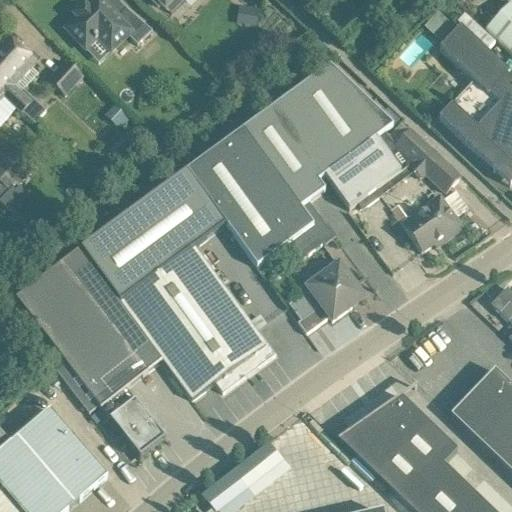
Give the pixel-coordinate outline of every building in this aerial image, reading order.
[(77,21),(66,31),(85,52),(98,66),(117,48),(128,38),(137,48),(152,33),(126,10),(117,19),(99,0),(87,11),(84,8),(74,17),(77,21)] [(149,0),(158,9),(163,8),(165,10),(174,0),(149,0)] [(511,5),(486,33),(511,57),(511,5)] [(461,31),(440,53),(473,85),(439,122),(510,189),(511,186),(511,84),(507,79),(509,76),(461,31)] [(37,76),(31,71),(36,64),(7,39),(0,47),(0,97),(3,101),(4,100),(15,109),(22,116),(32,105),(21,94),(37,76)] [(65,100),(83,80),(66,64),(48,84),(65,100)] [(243,132),(186,174),(187,174),(226,227),(245,254),(257,270),(287,249),(292,256),(293,255),(296,261),(302,261),(307,258),(308,258),(324,246),(324,245),(329,242),(330,236),(326,231),(327,230),(315,214),(308,205),(324,194),(317,185),(325,180),(384,136),(392,130),(330,70),(265,116),(243,132)] [(0,125),(15,109),(4,100),(3,101),(0,97),(0,125)] [(21,140),(31,128),(19,118),(9,130),(21,140)] [(396,149),(414,167),(410,171),(421,181),(425,177),(427,178),(438,188),(446,196),(459,180),(452,173),(441,163),(410,134),(396,149)] [(384,136),(325,180),(349,213),(357,207),(362,214),(382,199),(377,193),(409,170),(410,171),(414,167),(396,149),(384,136)] [(10,146),(0,157),(0,186),(8,193),(0,201),(0,206),(10,216),(23,202),(14,193),(31,175),(36,170),(10,146)] [(131,150),(120,160),(128,169),(141,160),(131,150)] [(186,174),(80,253),(149,345),(162,364),(180,387),(192,403),(215,386),(223,396),(276,358),(258,333),(255,335),(234,306),(194,251),(226,227),(187,174),(186,174)] [(391,214),(401,228),(421,256),(433,247),(435,251),(462,231),(440,200),(409,223),(399,209),(391,214)] [(63,265),(15,302),(63,364),(54,371),(54,372),(89,417),(99,409),(100,412),(101,412),(126,393),(162,364),(149,345),(80,253),(63,265)] [(329,321),(332,325),(352,310),(350,307),(361,299),(335,263),(310,281),(314,286),(310,289),(321,303),(318,305),(321,309),(298,326),(306,337),(329,321)] [(451,419),(511,477),(511,389),(494,373),(451,419)] [(101,412),(100,412),(140,462),(165,443),(134,403),(134,404),(126,393),(101,412)] [(399,399),(337,443),(408,511),(489,511),(442,467),(458,455),(399,399)] [(0,511),(69,511),(107,480),(50,413),(10,447),(0,434),(0,511)] [(282,454),(213,507),(217,511),(246,511),(297,473),(282,454)]
